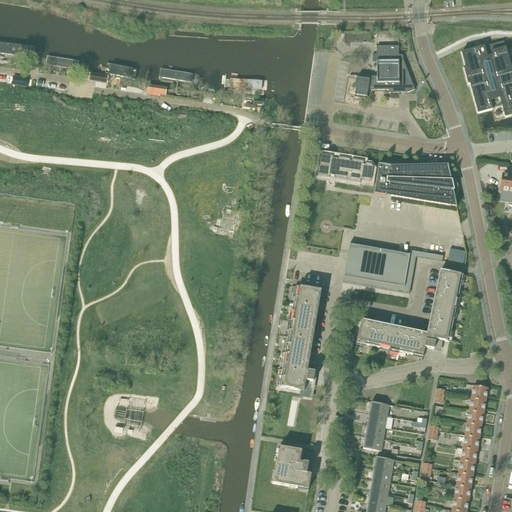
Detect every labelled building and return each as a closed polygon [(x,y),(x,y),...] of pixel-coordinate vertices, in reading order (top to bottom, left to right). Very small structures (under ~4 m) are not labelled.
[(33,45),(0,41),(0,58),(31,61),(33,45)] [(511,69),(505,42),(461,53),(477,116),(479,115),(502,110),(505,120),(511,118),(511,69)] [(357,78),(354,98),(367,100),(368,88),(374,88),(374,91),(389,90),(389,93),(399,93),(399,90),(406,90),(407,93),(414,90),(412,83),(411,83),(403,61),(403,55),(398,56),(398,47),(376,47),(377,77),(369,77),(369,80),(357,78)] [(79,61),(47,56),(46,64),(78,70),(79,61)] [(144,70),(107,65),(105,75),(142,80),(144,70)] [(188,75),(157,70),(156,80),(186,85),(188,75)] [(227,88),(263,91),(264,80),(228,77),(227,88)] [(32,80),(15,78),(14,86),(31,88),(32,80)] [(167,88),(148,85),(147,95),(159,96),(159,95),(166,96),(167,88)] [(262,107),(263,99),(254,99),(253,106),(262,107)] [(371,180),(373,167),(372,165),(366,164),(366,166),(364,166),(364,162),(354,160),(353,163),(349,163),(350,160),(334,157),(334,154),(330,154),(329,156),(322,155),(322,157),(321,157),(318,174),(319,175),(319,177),(326,178),(326,175),(330,176),(330,178),(346,181),(347,178),(351,179),(350,182),(361,183),(361,180),(363,180),(363,182),(368,183),(371,180)] [(456,208),(454,197),(455,196),(455,195),(456,193),(456,191),(456,190),(457,188),(456,187),(456,185),(456,184),(455,182),(455,181),(454,179),(453,178),(452,177),(451,176),(449,175),(447,165),(447,166),(390,167),(378,165),(373,195),(386,197),(386,196),(455,207),(456,208)] [(511,201),(511,176),(507,176),(507,175),(505,174),(501,200),(511,201)] [(342,255),(343,249),(299,241),(298,246),(342,255)] [(347,256),(342,283),(409,295),(415,258),(441,262),(442,257),(410,251),(409,255),(405,255),(363,247),(349,245),(347,256)] [(403,357),(404,353),(423,357),(425,348),(434,350),(436,340),(449,342),(463,276),(454,274),(455,271),(443,269),(429,338),(358,323),(355,334),(358,335),(356,343),(392,351),(391,354),(403,357)] [(313,383),(315,373),(304,371),(319,289),(307,286),(306,289),(296,287),(279,388),(301,391),(303,381),(313,383)] [(473,387),(471,399),(485,401),(487,389),(473,387)] [(485,401),(471,399),(469,411),(483,414),(485,401)] [(371,403),(369,414),(387,418),(389,406),(371,403)] [(483,414),(469,411),(466,424),(481,426),(483,414)] [(387,418),(369,414),(367,426),(385,429),(387,418)] [(481,426),(466,424),(464,436),(478,439),(481,426)] [(367,426),(365,438),(383,441),(385,429),(367,426)] [(478,439),(464,436),(462,449),(476,451),(478,439)] [(383,441),(365,438),(363,449),(381,452),(383,441)] [(308,490),(311,476),(307,475),(308,465),(300,463),(302,452),(280,448),(277,462),(276,462),(272,484),(308,490)] [(476,451),(462,449),(460,461),(474,464),(476,451)] [(376,458),(374,469),(392,472),(394,461),(376,458)] [(474,464),(460,461),(458,474),(472,476),(474,464)] [(392,472),(374,469),(372,481),(390,484),(392,472)] [(472,476),(458,474),(456,486),(470,488),(472,476)] [(372,481),(370,492),(388,495),(390,484),(372,481)] [(470,488),(456,486),(454,498),(468,501),(470,488)] [(388,495),(370,492),(368,504),(386,507),(388,495)] [(466,511),(468,501),(454,498),(452,511),(458,511),(466,511)]
